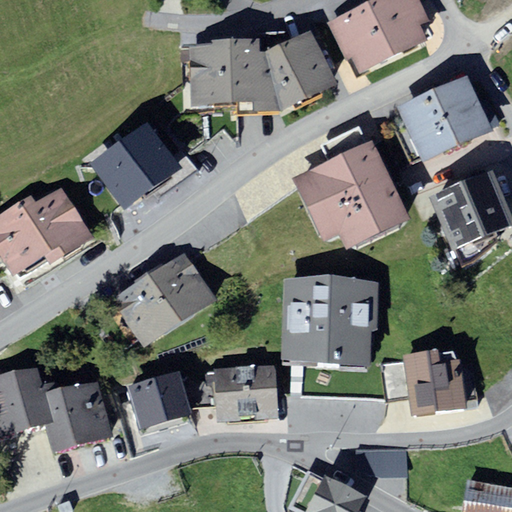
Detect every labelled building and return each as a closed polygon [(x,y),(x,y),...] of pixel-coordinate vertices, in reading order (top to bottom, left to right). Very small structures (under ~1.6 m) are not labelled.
[(376,5),(332,25),(355,75),(430,41),(413,4),(376,5)] [(339,90),(314,36),(266,58),(291,112),(339,90)] [(260,43),(193,45),(195,108),(263,106),(260,43)] [(469,78),(402,106),(427,168),(495,141),(469,78)] [(148,120),(92,162),(126,207),(182,165),(148,120)] [(371,145),(297,179),(327,242),(341,236),(348,250),(407,222),(371,145)] [(511,217),(494,175),(435,199),(457,250),(511,226),(511,217)] [(31,195),(0,214),(0,259),(15,284),(46,264),(50,270),(94,242),(61,189),(37,205),(31,195)] [(184,255),(112,300),(145,351),(217,306),(184,255)] [(373,286),(287,285),(287,376),(372,377),(373,286)] [(462,352),(408,357),(414,419),(469,414),(462,352)] [(36,368),(0,374),(0,431),(46,423),(40,391),(36,368)] [(271,368),(216,372),(220,423),(275,419),(271,368)] [(175,369),(131,379),(141,422),(185,412),(175,369)] [(96,381),(40,391),(46,423),(50,446),(105,436),(96,381)] [(357,511),(363,499),(307,472),(287,511),(357,511)] [(511,511),(511,491),(471,482),(464,511),(511,511)]
